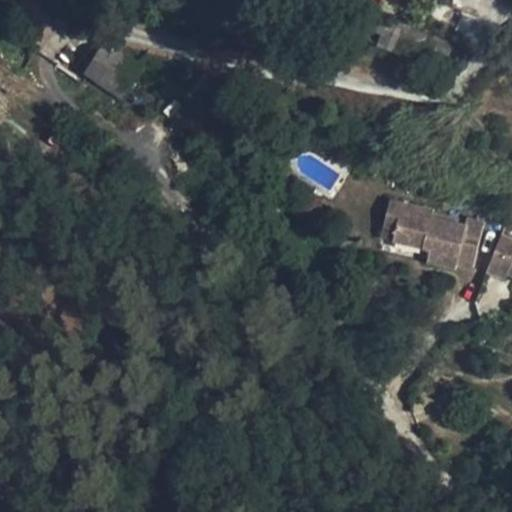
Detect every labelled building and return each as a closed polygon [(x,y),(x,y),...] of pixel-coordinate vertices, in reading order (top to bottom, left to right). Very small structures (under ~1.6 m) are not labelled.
[(373,0),(438,23),(445,2),(439,0),(373,0)] [(359,25),(382,35),(388,19),(351,5),(342,28),(356,33),(359,25)] [(378,45),(396,52),(400,40),(406,26),(388,19),(382,35),(378,45)] [(406,26),(400,40),(449,56),(454,42),(406,26)] [(103,43),(85,73),(98,81),(116,51),(103,43)] [(396,227),(402,203),(390,200),(384,224),(396,227)] [(473,268),(484,223),(466,219),(465,226),(432,218),(434,210),(402,203),(396,227),(394,240),(430,248),(428,260),(457,267),(457,264),(473,268)] [(508,272),(511,274),(511,239),(501,235),(486,271),(506,279),(508,272)]
